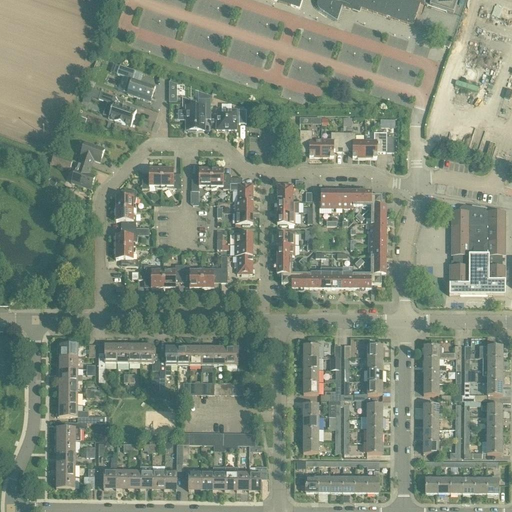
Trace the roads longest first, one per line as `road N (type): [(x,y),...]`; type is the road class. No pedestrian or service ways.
road 1 (residential): [(264,172),(221,144),(154,143),(99,194),(100,322)]
road 2 (residential): [(10,508),(31,432),(34,320)]
road 3 (residential): [(403,511),(404,321)]
road 4 (residential): [(279,511),(280,322)]
road 5 (residential): [(280,322),(100,322)]
road 6 (residential): [(416,184),(371,173),(264,172)]
road 7 (residential): [(404,321),(416,184)]
road 8 (unknown): [(432,67),(430,44),(352,21),(330,34)]
road 9 (residential): [(404,321),(280,322)]
